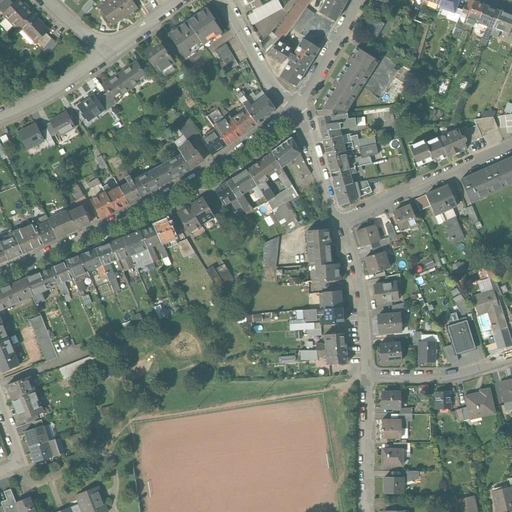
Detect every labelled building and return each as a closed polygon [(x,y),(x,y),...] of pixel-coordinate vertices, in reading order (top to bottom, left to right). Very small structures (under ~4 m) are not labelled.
[(5,0),(3,1),(0,3),(0,9),(3,13),(13,4),(8,0),(5,0)] [(3,13),(3,14),(6,18),(6,20),(11,25),(13,25),(17,30),(20,27),(33,15),(18,0),(17,0),(13,4),(3,13)] [(117,0),(113,0),(105,6),(106,7),(101,11),(111,25),(127,14),(117,0)] [(131,0),(117,0),(127,14),(128,15),(134,12),(132,10),(136,7),(131,0)] [(272,1),(271,0),(247,0),(253,11),(272,1)] [(277,0),(274,0),(253,11),(254,13),(248,17),(252,25),(283,9),(277,0)] [(326,0),(319,13),(335,22),(347,0),(326,0)] [(374,0),(374,2),(376,3),(375,6),(382,8),(383,7),(392,10),(395,1),(394,0),(374,0)] [(440,0),(411,0),(411,3),(420,6),(420,3),(437,9),(438,8),(440,0)] [(458,0),(440,0),(438,8),(450,12),(453,14),(458,0)] [(482,4),(470,0),(467,8),(464,7),(461,12),(468,14),(466,21),(467,22),(473,24),(475,21),(482,4)] [(420,6),(411,3),(405,18),(413,21),(420,6)] [(500,11),(482,4),(475,21),(493,27),(500,11)] [(306,8),(294,24),(291,27),(300,34),(314,14),(306,8)] [(207,9),(187,23),(203,45),(221,32),(213,20),(214,20),(207,9)] [(511,26),(511,16),(500,11),(493,27),(489,36),(496,39),(499,31),(503,33),(501,37),(507,39),(511,26)] [(48,31),(33,15),(20,27),(36,42),(37,42),(46,33),(48,31)] [(370,17),(361,33),(374,40),(383,25),(370,17)] [(398,20),(393,18),(389,26),(394,28),(398,20)] [(413,25),(398,20),(394,28),(393,32),(408,37),(413,25)] [(473,24),(467,22),(464,29),(470,32),(473,24)] [(187,23),(169,35),(184,57),(203,45),(187,23)] [(46,33),(37,42),(43,48),(51,39),(46,33)] [(51,39),(43,48),(49,53),(57,44),(51,39)] [(303,39),(293,55),(289,53),(290,50),(277,42),(266,53),(267,55),(282,64),(285,58),(290,60),(280,77),(296,87),(302,76),(303,76),(313,60),(312,60),(319,49),(303,39)] [(178,60),(165,41),(160,44),(174,63),(178,60)] [(160,44),(158,42),(144,53),(159,74),(174,63),(160,44)] [(226,44),(215,51),(219,56),(222,61),(223,61),(232,54),(229,49),(226,44)] [(377,62),(357,49),(354,53),(355,54),(346,68),(345,67),(342,72),(362,85),(377,62)] [(232,54),(223,61),(226,65),(225,65),(229,70),(237,63),(234,59),(235,59),(232,54)] [(135,62),(119,74),(130,89),(146,78),(135,62)] [(362,85),(342,72),(338,78),(339,78),(331,92),(329,91),(324,100),(325,101),(318,111),(317,112),(319,117),(345,114),(344,110),(347,109),(362,85)] [(130,89),(119,74),(102,86),(113,101),(130,89)] [(251,106),(240,90),(237,92),(239,94),(236,96),(243,106),(246,110),(251,106)] [(99,102),(94,95),(77,106),(86,119),(94,114),(96,117),(104,111),(105,111),(99,102)] [(251,106),(246,110),(257,125),(263,120),(276,111),(265,96),(251,106)] [(111,109),(104,99),(99,102),(105,111),(104,111),(105,113),(111,109)] [(246,110),(243,106),(236,110),(239,114),(235,117),(233,114),(229,117),(242,135),(257,125),(246,110)] [(229,117),(225,120),(217,109),(206,117),(216,131),(227,146),(242,135),(229,117)] [(382,109),(370,111),(375,131),(387,130),(382,109)] [(67,113),(50,122),(51,124),(57,134),(58,137),(75,128),(67,113)] [(319,117),(317,117),(323,141),(340,137),(338,129),(355,128),(355,119),(347,120),(347,114),(345,114),(319,117)] [(511,114),(499,117),(500,128),(506,128),(507,134),(511,132),(511,114)] [(493,117),(475,120),(475,123),(476,126),(477,126),(481,135),(497,128),(493,117)] [(198,132),(189,120),(184,124),(193,135),(198,132)] [(51,124),(45,126),(51,137),(57,134),(51,124)] [(193,135),(184,124),(177,129),(186,140),(193,135)] [(35,126),(18,134),(27,150),(43,142),(35,126)] [(459,130),(438,139),(447,158),(467,149),(465,145),(467,144),(467,145),(482,138),(481,135),(477,126),(476,126),(468,130),(466,127),(459,130)] [(216,131),(201,141),(212,156),(227,146),(216,131)] [(340,137),(323,141),(324,145),(326,155),(327,156),(344,152),(340,137)] [(291,138),(272,152),(281,168),(285,165),(295,158),(299,165),(304,161),(291,138)] [(425,143),(424,140),(409,147),(418,167),(439,157),(441,160),(447,158),(438,139),(438,138),(425,143)] [(195,151),(188,142),(178,149),(181,155),(190,171),(203,160),(196,151),(195,151)] [(272,152),(258,162),(268,177),(276,171),(280,177),(288,189),(292,186),(281,168),(272,152)] [(344,152),(327,156),(331,173),(348,169),(344,152)] [(181,155),(132,181),(141,197),(190,171),(181,155)] [(107,167),(101,156),(95,159),(101,170),(107,167)] [(367,157),(352,162),(354,169),(361,167),(367,165),(365,160),(368,160),(367,157)] [(511,157),(461,181),(470,202),(511,183),(511,157)] [(304,161),(299,165),(306,177),(311,174),(304,161)] [(258,162),(248,170),(257,186),(263,196),(267,202),(274,197),(265,183),(264,183),(262,181),(268,177),(258,162)] [(288,168),(285,165),(281,168),(292,186),(300,181),(298,177),(295,178),(288,168)] [(354,169),(348,170),(350,175),(362,172),(361,167),(354,169)] [(348,169),(331,173),(335,189),(352,184),(350,175),(348,170),(348,169)] [(248,170),(227,183),(236,199),(257,186),(248,170)] [(132,181),(129,175),(125,177),(128,183),(119,188),(128,204),(141,197),(132,181)] [(97,179),(87,185),(90,190),(100,184),(97,179)] [(367,181),(353,183),(352,184),(356,199),(372,193),(367,181)] [(227,183),(215,191),(225,206),(231,202),(236,199),(227,183)] [(352,184),(335,189),(340,206),(356,199),(352,184)] [(119,188),(111,192),(107,185),(102,188),(105,193),(105,194),(115,211),(128,204),(119,188)] [(78,186),(70,190),(76,201),(84,196),(82,194),(78,186)] [(274,197),(267,202),(273,212),(298,196),(292,186),(288,189),(274,197)] [(443,188),(426,196),(435,216),(457,206),(448,186),(443,188)] [(105,194),(91,202),(101,218),(115,211),(105,194)] [(215,205),(208,195),(203,198),(209,209),(215,205)] [(263,196),(258,199),(262,205),(267,202),(263,196)] [(209,209),(203,198),(189,207),(200,225),(214,216),(209,209)] [(244,211),(236,199),(231,202),(238,215),(244,211)] [(410,206),(393,213),(400,229),(409,226),(410,228),(418,225),(410,206)] [(472,206),(466,209),(472,224),(478,221),(472,206)] [(90,223),(83,207),(68,214),(75,230),(90,223)] [(189,207),(178,214),(192,239),(204,232),(200,225),(189,207)] [(67,211),(48,220),(49,222),(56,238),(75,230),(68,214),(67,211)] [(269,226),(277,221),(273,213),(265,218),(269,226)] [(453,218),(443,223),(452,244),(463,239),(459,231),(460,230),(456,222),(455,222),(453,218)] [(167,220),(154,226),(161,243),(174,237),(167,220)] [(33,221),(27,224),(28,226),(13,233),(15,236),(22,253),(43,244),(36,227),(33,221)] [(49,222),(36,227),(43,244),(56,238),(49,222)] [(154,226),(140,232),(147,248),(152,246),(156,244),(160,254),(165,252),(161,243),(154,226)] [(375,226),(357,231),(362,247),(371,244),(379,241),(375,226)] [(328,229),(307,231),(310,266),(331,265),(328,229)] [(140,232),(124,238),(130,255),(137,252),(142,250),(146,260),(151,258),(147,248),(140,232)] [(402,234),(396,236),(400,246),(406,244),(402,234)] [(22,253),(15,236),(0,243),(8,260),(22,253)] [(124,238),(109,244),(112,253),(114,252),(117,260),(122,258),(127,256),(132,269),(136,268),(134,263),(130,255),(124,238)] [(186,239),(177,243),(183,257),(194,252),(186,239)] [(275,239),(264,244),(262,266),(263,270),(276,269),(274,260),(276,259),(274,254),(277,252),(275,246),(278,245),(275,239)] [(385,239),(379,241),(371,244),(373,249),(381,247),(386,245),(385,239)] [(109,244),(96,249),(102,266),(109,264),(114,261),(118,270),(121,269),(117,260),(114,252),(112,253),(109,244)] [(156,256),(152,246),(147,248),(151,258),(156,256)] [(373,249),(372,249),(374,256),(381,253),(381,254),(383,253),(381,247),(373,249)] [(96,249),(81,256),(88,272),(98,268),(102,279),(107,277),(102,266),(96,249)] [(137,252),(130,255),(134,263),(140,260),(137,252)] [(374,256),(365,258),(368,267),(370,274),(386,269),(381,254),(381,253),(374,256)] [(81,256),(66,262),(73,278),(79,276),(88,272),(81,256)] [(126,267),(122,258),(117,260),(121,269),(126,267)] [(457,273),(468,269),(464,259),(453,264),(457,273)] [(66,262),(51,268),(58,285),(64,282),(73,278),(66,262)] [(115,279),(109,264),(102,266),(107,277),(109,282),(115,279)] [(331,265),(310,266),(311,282),(340,280),(339,264),(331,265)] [(208,269),(213,280),(221,276),(216,265),(208,269)] [(51,268),(25,279),(32,296),(58,285),(51,268)] [(400,274),(387,277),(388,283),(396,282),(401,282),(400,274)] [(79,276),(73,278),(78,293),(85,290),(79,276)] [(25,279),(0,290),(0,292),(6,308),(33,297),(32,296),(25,279)] [(495,279),(490,280),(492,291),(493,290),(495,297),(501,295),(495,279)] [(64,282),(58,285),(63,297),(69,294),(64,282)] [(388,283),(384,284),(384,285),(374,286),(376,304),(384,303),(384,302),(398,300),(396,282),(388,283)] [(492,291),(473,296),(475,305),(474,305),(477,315),(490,312),(494,325),(492,325),(494,333),(506,329),(499,305),(497,306),(495,302),(496,302),(495,297),(493,290),(492,291)] [(341,292),(323,293),(324,309),(342,308),(341,292)] [(463,299),(457,302),(464,314),(470,310),(463,299)] [(309,300),(289,302),(290,312),(303,311),(310,310),(309,300)] [(310,310),(303,311),(303,320),(317,319),(316,315),(325,315),(325,319),(321,319),(321,324),(343,322),(342,308),(324,309),(310,310)] [(399,314),(380,316),(380,325),(378,325),(379,333),(400,331),(399,323),(400,323),(399,314)] [(41,316),(29,321),(46,363),(58,358),(41,316)] [(0,317),(0,341),(9,338),(0,317)] [(467,321),(450,326),(452,333),(450,334),(456,355),(475,349),(467,321)] [(314,323),(291,324),(292,331),(307,330),(314,330),(314,323)] [(331,334),(324,335),(325,346),(326,350),(346,349),(344,333),(335,334),(331,334)] [(20,365),(9,338),(0,341),(0,366),(2,372),(20,365)] [(434,342),(419,343),(420,362),(435,362),(434,342)] [(400,343),(380,345),(381,363),(401,361),(400,343)] [(346,349),(326,350),(326,354),(327,365),(347,363),(346,355),(346,349)] [(316,350),(308,351),(308,360),(317,360),(317,357),(322,357),(326,354),(326,350),(316,350)] [(85,360),(59,369),(64,380),(70,378),(106,364),(102,353),(85,360)] [(29,378),(7,386),(12,400),(34,391),(29,378)] [(511,379),(500,382),(505,405),(511,403),(511,379)] [(489,389),(480,391),(480,393),(465,397),(467,407),(469,416),(494,411),(489,389)] [(34,391),(12,400),(20,421),(40,413),(35,402),(37,400),(34,391)] [(400,392),(391,392),(391,395),(382,395),(382,408),(400,408),(400,392)] [(449,392),(435,393),(436,410),(450,409),(449,392)] [(469,416),(467,407),(460,409),(463,420),(463,421),(470,419),(469,416)] [(460,409),(454,410),(457,422),(463,420),(460,409)] [(400,420),(382,420),(382,430),(382,431),(382,438),(400,438),(400,420)] [(43,427),(24,433),(29,448),(48,442),(43,427)] [(48,442),(29,448),(34,463),(59,455),(54,440),(48,442)] [(395,450),(382,450),(382,466),(400,466),(400,457),(402,457),(402,450),(395,450)] [(402,478),(384,478),(384,485),(383,485),(383,491),(384,491),(384,494),(402,494),(402,478)] [(97,486),(75,495),(79,504),(82,511),(107,511),(97,486)] [(511,493),(511,488),(493,492),(497,511),(501,511),(511,509),(511,493)] [(34,511),(29,498),(15,503),(10,490),(3,493),(6,500),(10,511),(34,511)] [(455,495),(448,497),(450,506),(451,508),(457,507),(456,500),(455,495)] [(456,500),(457,507),(460,506),(461,511),(476,511),(473,496),(456,500)] [(10,511),(6,500),(1,502),(4,511),(10,511)]
